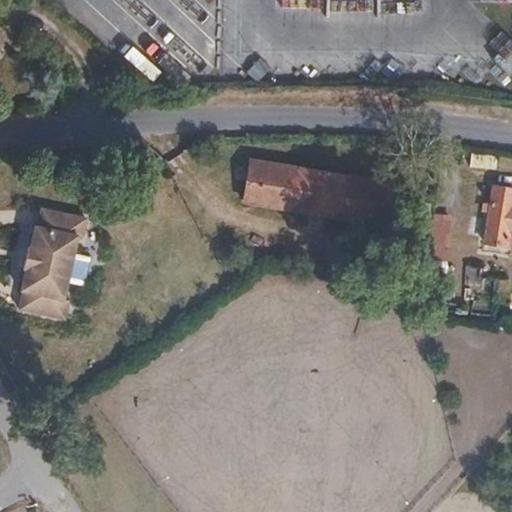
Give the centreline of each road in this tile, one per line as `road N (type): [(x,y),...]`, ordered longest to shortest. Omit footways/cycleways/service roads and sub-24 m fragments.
road 1 (residential): [(0,135),(202,116),(431,125),(511,138)]
road 2 (residential): [(62,511),(0,406)]
